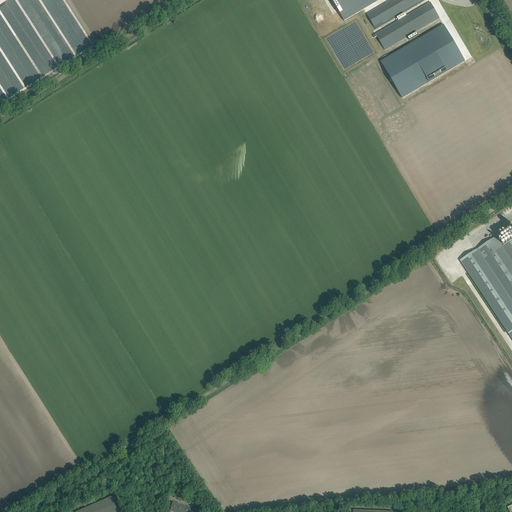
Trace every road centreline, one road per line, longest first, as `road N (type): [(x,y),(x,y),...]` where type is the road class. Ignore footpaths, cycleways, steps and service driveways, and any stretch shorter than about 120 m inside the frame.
road 1 (track): [(29,511),(511,197)]
road 2 (track): [(187,0),(0,120)]
